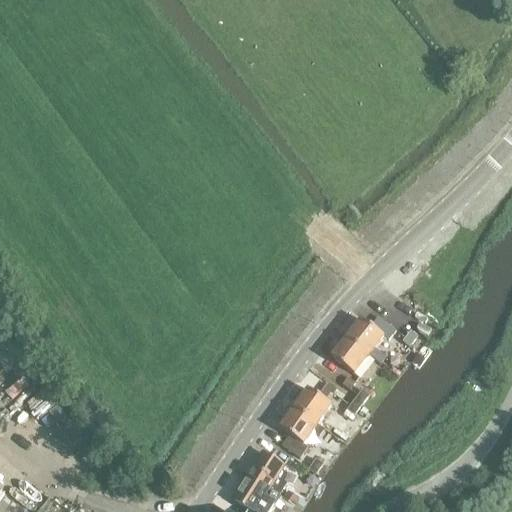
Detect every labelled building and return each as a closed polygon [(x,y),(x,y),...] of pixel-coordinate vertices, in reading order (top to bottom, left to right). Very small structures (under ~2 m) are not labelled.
[(363,322),(348,341),(371,359),(379,365),(385,358),(376,352),(385,341),(389,344),(396,334),(379,320),(372,329),(363,322)] [(403,343),(410,349),(418,339),(411,333),(403,343)] [(371,359),(348,341),(333,360),(356,378),(371,359)] [(349,379),(342,387),(350,393),(356,385),(349,379)] [(309,392),(295,411),(325,432),(328,428),(322,424),(332,410),(337,412),(343,402),(325,389),(319,399),(309,392)] [(347,412),(355,418),(370,397),(362,392),(347,412)] [(325,432),(295,411),(281,431),(291,438),(284,448),(302,460),(309,450),(305,447),(314,435),(320,439),(325,432)] [(342,436),(340,439),(346,443),(349,438),(343,434),(342,436)] [(249,479),(280,498),(281,499),(287,488),(278,483),(286,470),(264,456),(249,479)] [(316,461),(309,472),(316,477),(323,466),(316,461)] [(36,483),(16,469),(3,487),(23,501),(36,483)] [(280,498),(249,479),(235,502),(250,511),(272,511),(275,507),(274,507),(280,498)] [(283,500),(296,508),(300,501),(288,493),(283,500)] [(296,508),(283,500),(278,509),(282,511),(293,511),(294,511),(296,508)]
